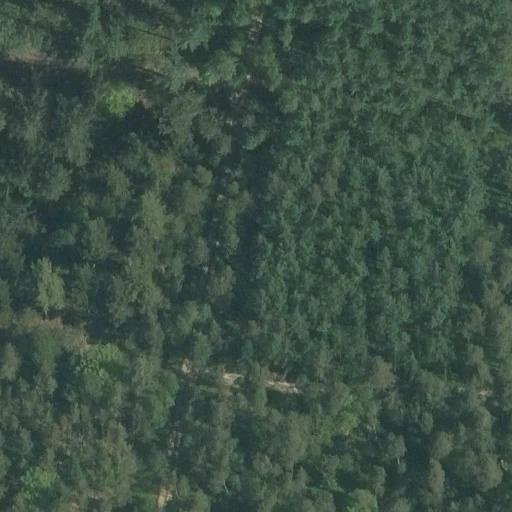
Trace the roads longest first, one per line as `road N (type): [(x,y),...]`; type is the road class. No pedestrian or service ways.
road 1 (track): [(142,511),(238,0)]
road 2 (track): [(0,371),(166,385)]
